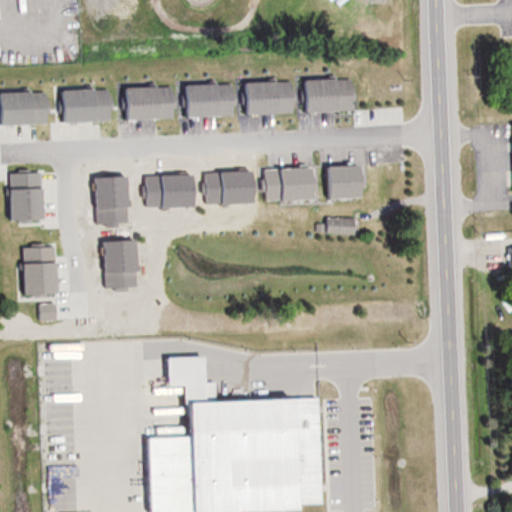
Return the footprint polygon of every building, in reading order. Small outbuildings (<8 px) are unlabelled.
[(307,80),(307,111),(357,111),(357,80),(307,80)] [(298,113),(298,81),(246,82),(246,114),(298,113)] [(187,116),(240,116),(239,84),(187,85),(187,116)] [(179,118),(178,86),(127,87),(128,120),(179,118)] [(62,90),(63,122),(115,120),(113,88),(62,90)] [(50,91),(2,93),(2,124),(51,123),(50,91)] [(327,217),(327,233),(359,233),(359,217),(327,217)] [(153,511),(304,511),(310,511),(310,503),(325,503),(325,474),(312,474),(311,444),(323,444),(322,399),(217,401),(216,385),(209,385),(209,356),(172,357),(173,386),(186,386),(188,437),(152,438),(153,511)]
